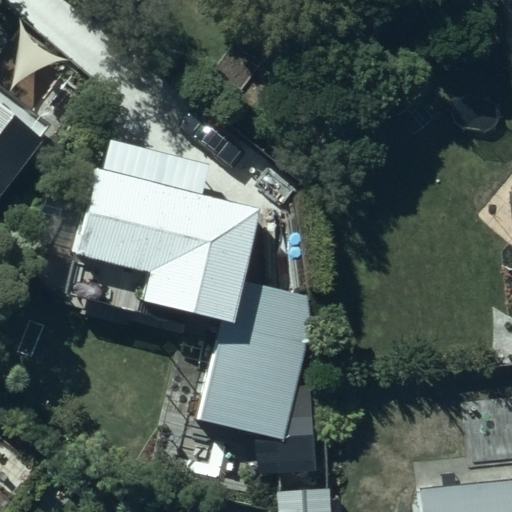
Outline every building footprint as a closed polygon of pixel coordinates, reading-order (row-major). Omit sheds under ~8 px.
[(0,201),(45,144),(0,108),(0,201)] [(254,221),(97,182),(77,262),(148,280),(140,310),(227,331),(254,221)] [(511,208),(496,210),(511,332),(511,208)] [(242,287),(207,429),(280,447),(314,305),(242,287)] [(511,511),(511,489),(411,501),(411,511),(511,511)]
